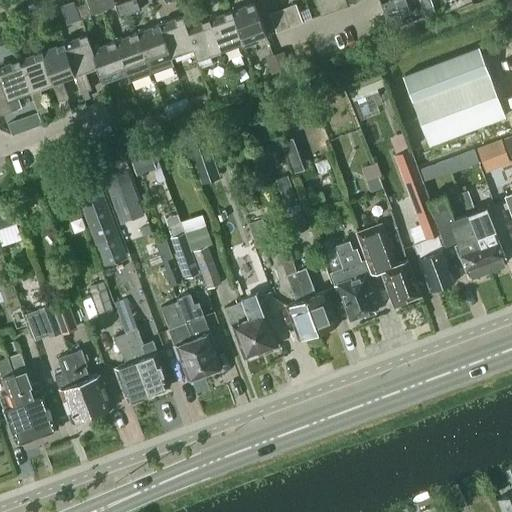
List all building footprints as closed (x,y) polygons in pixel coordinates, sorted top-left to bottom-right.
[(136,0),(127,0),(125,1),(129,13),(140,9),(136,0)] [(263,14),(281,8),(278,0),(270,0),(259,4),(263,14)] [(405,0),(394,0),(400,16),(410,13),(405,0)] [(129,13),(125,1),(114,5),(119,17),(129,13)] [(85,2),(75,5),(80,17),(90,14),(85,2)] [(253,2),(231,10),(242,41),(242,42),(244,47),(258,41),(256,36),(265,33),(253,2)] [(432,4),(423,8),(426,16),(435,13),(432,4)] [(231,10),(208,18),(220,50),(242,42),(242,41),(231,10)] [(182,15),(159,24),(170,55),(193,47),(186,26),(182,15)] [(208,18),(186,26),(193,47),(197,58),(220,50),(208,18)] [(159,24),(136,32),(148,63),(151,73),(174,65),(170,55),(159,24)] [(136,32),(114,40),(125,71),(127,71),(130,81),(151,73),(148,63),(136,32)] [(86,33),(63,42),(75,73),(74,73),(81,92),(91,88),(84,70),(97,65),(91,49),(92,48),(86,33)] [(114,40),(92,48),(91,49),(97,65),(102,80),(125,71),(114,40)] [(63,42),(41,50),(52,82),(59,101),(66,98),(68,97),(61,78),(74,73),(75,73),(63,42)] [(503,116),(477,46),(401,75),(427,144),(503,116)] [(41,50),(18,59),(30,90),(29,90),(36,109),(46,105),(39,87),(52,82),(41,50)] [(284,50),(265,56),(274,81),(292,75),(284,50)] [(7,98),(29,90),(30,90),(18,59),(0,65),(0,80),(1,82),(0,81),(0,113),(11,110),(7,98)] [(235,85),(238,93),(246,90),(243,82),(235,85)] [(360,97),(379,92),(377,83),(357,88),(360,97)] [(71,109),(66,98),(59,101),(63,112),(71,109)] [(8,123),(12,133),(12,134),(28,128),(24,117),(8,123)] [(250,129),(245,118),(232,124),(236,135),(250,129)] [(510,157),(511,155),(511,135),(503,139),(510,157)] [(283,141),(294,172),(304,168),(294,137),(283,141)] [(485,171),(510,162),(501,139),(476,149),(485,171)] [(453,280),(436,235),(439,234),(425,197),(427,196),(409,147),(393,153),(421,229),(410,233),(414,244),(412,244),(429,289),(453,280)] [(151,151),(131,158),(137,175),(157,168),(151,151)] [(384,160),(369,164),(374,187),(389,184),(384,160)] [(286,205),(298,201),(288,174),(277,178),(286,205)] [(108,187),(120,223),(145,214),(132,178),(108,187)] [(118,233),(102,188),(80,196),(104,264),(120,258),(112,235),(118,233)] [(487,269),(469,220),(465,210),(451,215),(442,191),(426,197),(443,240),(453,236),(457,244),(453,245),(457,256),(461,257),(468,276),(487,269)] [(14,202),(19,217),(26,214),(21,200),(14,202)] [(492,231),(486,214),(483,205),(473,209),(470,200),(462,202),(469,220),(487,269),(505,262),(498,244),(499,241),(495,230),(492,231)] [(286,205),(284,206),(294,232),(308,227),(299,201),(298,201),(286,205)] [(0,207),(0,225),(14,221),(8,205),(0,207)] [(249,223),(257,247),(271,243),(265,223),(276,219),(273,209),(261,212),(263,218),(249,223)] [(397,304),(419,295),(406,260),(396,264),(381,223),(356,233),(371,273),(379,270),(391,301),(397,304)] [(185,230),(193,250),(211,244),(203,224),(185,230)] [(184,232),(170,237),(185,278),(199,272),(184,232)] [(369,290),(363,275),(370,272),(364,258),(361,259),(356,247),(352,248),(348,239),(333,245),(342,266),(329,271),(341,301),(344,300),(351,319),(364,314),(364,316),(375,312),(367,291),(369,290)] [(207,245),(193,250),(207,288),(221,283),(207,245)] [(305,268),(295,272),(317,331),(337,323),(325,291),(315,295),(305,268)] [(297,339),(317,331),(295,272),(285,275),(295,302),(285,305),(297,339)] [(103,280),(90,285),(100,316),(114,312),(103,280)] [(213,345),(215,343),(210,331),(201,306),(196,308),(190,292),(177,297),(182,312),(184,317),(204,372),(221,366),(213,345)] [(260,294),(243,300),(262,351),(276,345),(269,325),(270,323),(260,294)] [(244,357),(262,351),(243,300),(223,307),(234,337),(237,338),(244,357)] [(65,301),(53,306),(63,332),(75,327),(65,301)] [(51,303),(38,308),(49,337),(62,332),(51,303)] [(168,317),(172,326),(168,328),(179,358),(180,357),(188,378),(204,372),(184,317),(182,312),(168,317)] [(136,328),(125,332),(148,395),(167,388),(154,353),(145,356),(141,345),(142,344),(136,328)] [(128,403),(148,395),(125,332),(113,337),(120,353),(122,352),(126,363),(115,367),(128,403)] [(81,348),(69,353),(92,416),(112,409),(98,373),(90,376),(85,364),(87,364),(81,348)] [(8,356),(36,434),(56,427),(43,393),(34,397),(29,385),(31,384),(19,352),(8,356)] [(72,424),(92,416),(69,353),(57,358),(63,373),(54,376),(72,424)] [(0,359),(0,372),(2,378),(8,394),(10,393),(14,405),(4,409),(16,442),(36,434),(8,356),(0,359)] [(511,511),(511,491),(498,497),(504,511),(511,511)]
